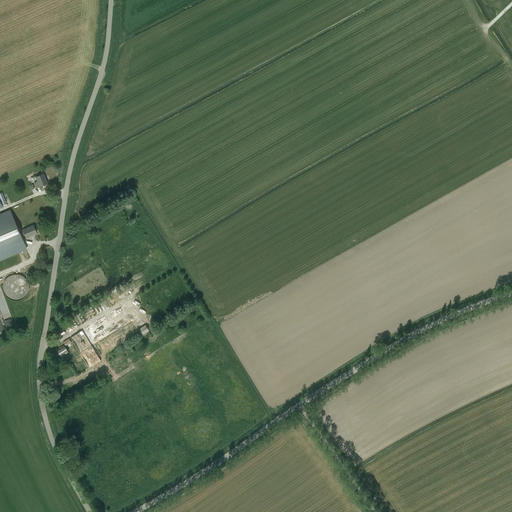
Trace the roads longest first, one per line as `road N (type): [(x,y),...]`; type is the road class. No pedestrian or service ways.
road 1 (unclassified): [(89,511),(43,417),(38,364),(74,140),(101,61),(108,0)]
road 2 (unclassified): [(134,511),(381,347),(511,288)]
